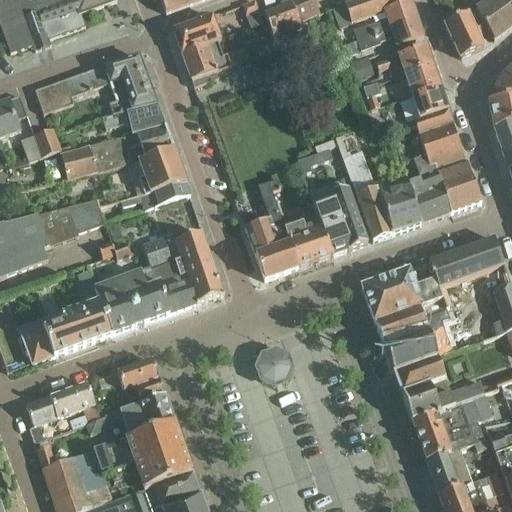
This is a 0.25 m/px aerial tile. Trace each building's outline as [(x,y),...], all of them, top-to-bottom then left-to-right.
[(116,5),(113,0),(0,0),(0,32),(9,58),(32,50),(34,56),(50,50),(48,44),(84,31),(80,18),(116,5)] [(159,0),(166,17),(212,0),(159,0)] [(297,26),(317,18),(310,0),(300,0),(279,8),(280,11),(262,17),(272,43),(300,32),(297,26)] [(372,20),(383,16),(377,0),(369,0),(366,1),(372,20)] [(377,0),(383,16),(384,16),(393,12),(388,0),(377,0)] [(388,0),(393,12),(410,6),(407,0),(388,0)] [(511,30),(511,13),(506,6),(502,0),(497,0),(475,15),(487,35),(492,45),(511,30)] [(362,23),(372,20),(366,1),(355,5),(362,23)] [(258,16),(254,6),(254,5),(241,10),(244,20),(258,16)] [(351,27),(362,23),(355,5),(344,9),(351,27)] [(352,35),(356,45),(375,38),(416,24),(410,6),(393,12),(384,16),(387,24),(373,29),(372,28),(352,35)] [(338,32),(351,27),(344,9),(332,13),(338,32)] [(487,35),(475,15),(474,12),(464,16),(465,20),(444,28),(460,62),(481,52),(475,40),(487,35)] [(219,44),(214,28),(219,26),(216,19),(172,34),(181,58),(219,44)] [(422,42),(416,24),(375,38),(356,45),(360,56),(379,49),(378,47),(392,42),(396,52),(422,42)] [(222,61),(216,46),(220,44),(219,44),(181,58),(193,92),(216,84),(214,78),(230,72),(230,71),(245,66),(241,55),(225,61),(225,60),(222,61)] [(356,45),(340,51),(344,61),(360,56),(356,45)] [(403,80),(432,70),(425,51),(396,61),(403,80)] [(136,115),(154,110),(137,62),(99,72),(33,96),(42,120),(71,110),(69,103),(108,89),(115,107),(108,110),(112,121),(136,115)] [(386,63),(375,67),(378,76),(389,71),(386,63)] [(272,64),(252,71),(257,84),(276,77),(272,64)] [(355,84),(370,79),(365,65),(350,70),(355,84)] [(487,107),(492,133),(511,127),(511,69),(503,77),(486,106),(487,107)] [(439,92),(432,70),(403,80),(411,102),(439,92)] [(378,112),(374,100),(379,98),(375,87),(362,92),(369,115),(378,112)] [(447,114),(439,92),(411,102),(418,124),(447,114)] [(0,107),(0,142),(19,136),(15,126),(27,122),(19,101),(0,107)] [(136,115),(112,121),(102,124),(104,135),(128,130),(130,140),(154,134),(162,132),(154,110),(136,115)] [(447,114),(418,124),(412,126),(424,160),(427,170),(433,168),(435,176),(465,165),(447,114)] [(385,134),(382,126),(370,130),(373,138),(385,134)] [(511,127),(492,133),(508,175),(511,173),(511,127)] [(154,134),(130,140),(60,159),(66,185),(96,179),(132,169),(126,154),(139,149),(143,160),(170,152),(162,132),(154,134)] [(60,157),(52,134),(33,141),(41,163),(60,157)] [(41,163),(33,141),(20,145),(28,167),(41,163)] [(143,183),(138,184),(144,200),(184,189),(171,155),(137,167),(143,183)] [(329,155),(318,159),(321,167),(332,164),(329,155)] [(390,240),(375,194),(363,198),(362,193),(371,190),(359,157),(340,164),(355,202),(372,247),(390,240)] [(318,159),(306,162),(309,171),(321,167),(318,159)] [(427,170),(424,160),(412,164),(418,184),(407,188),(408,193),(420,229),(450,218),(435,176),(433,168),(427,170)] [(306,162),(297,165),(299,174),(301,179),(311,176),(309,171),(306,162)] [(479,208),(465,165),(435,176),(450,218),(479,208)] [(283,236),(284,235),(270,197),(278,195),(273,180),(269,182),(271,186),(257,191),(268,224),(244,232),(264,285),(297,273),(283,236)] [(406,183),(382,190),(376,192),(376,193),(375,194),(390,240),(420,229),(408,193),(407,188),(406,183)] [(144,200),(119,207),(121,212),(139,207),(142,217),(152,214),(189,201),(184,189),(144,200)] [(346,191),(309,205),(315,220),(318,229),(330,262),(333,261),(367,248),(346,191)] [(0,229),(0,283),(46,267),(41,255),(76,242),(75,240),(102,230),(93,206),(0,229)] [(318,229),(315,220),(301,225),(302,229),(284,235),(283,236),(297,273),(330,261),(318,229)] [(140,254),(148,277),(173,268),(176,275),(177,275),(181,287),(186,285),(196,310),(222,301),(201,239),(165,251),(164,246),(140,254)] [(375,292),(363,297),(374,325),(369,327),(372,336),(377,335),(383,352),(428,336),(423,322),(445,315),(437,295),(503,271),(496,250),(494,244),(493,244),(480,249),(373,287),(375,292)] [(115,261),(112,254),(110,248),(97,252),(102,266),(115,262),(115,261)] [(125,249),(112,254),(115,261),(115,262),(116,267),(130,262),(125,249)] [(110,340),(196,310),(186,285),(181,287),(177,275),(176,275),(173,268),(148,277),(94,296),(110,340)] [(111,342),(110,340),(94,296),(88,277),(77,281),(85,303),(87,302),(91,311),(61,322),(62,325),(47,330),(45,325),(19,334),(32,370),(111,342)] [(511,296),(510,291),(491,298),(500,324),(492,327),(497,340),(504,337),(511,334),(511,296)] [(434,334),(428,336),(383,352),(393,378),(437,362),(438,363),(473,350),(469,337),(438,348),(434,334)] [(273,358),(261,362),(255,374),(260,386),(272,392),(284,387),(289,375),(285,363),(273,358)] [(437,362),(393,378),(401,400),(445,384),(437,363),(438,363),(437,362)] [(145,407),(164,400),(151,366),(116,379),(122,395),(134,391),(140,409),(145,407)] [(100,394),(112,389),(109,381),(97,385),(100,394)] [(401,400),(411,428),(434,419),(484,401),(479,387),(449,397),(445,384),(401,400)] [(88,429),(98,425),(86,389),(26,411),(33,433),(83,415),(88,429)] [(173,427),(164,400),(145,407),(140,409),(104,422),(104,423),(98,425),(88,429),(91,438),(123,427),(129,443),(173,427)] [(411,428),(425,465),(457,453),(458,454),(473,448),(474,448),(483,445),(477,427),(492,422),(484,401),(434,419),(411,428)] [(102,480),(109,478),(182,452),(173,427),(129,443),(93,456),(102,480)] [(511,438),(503,442),(501,437),(488,442),(493,455),(511,448),(511,438)] [(486,452),(483,445),(474,448),(473,448),(476,455),(486,452)] [(511,448),(493,455),(511,507),(511,465),(511,463),(511,462),(511,448)] [(47,451),(35,456),(41,474),(54,469),(47,451)] [(135,469),(109,478),(113,488),(137,480),(143,495),(146,494),(191,477),(182,452),(135,469)] [(457,454),(458,454),(457,453),(425,465),(438,500),(470,488),(470,487),(469,488),(457,454)] [(53,508),(105,489),(102,480),(93,456),(54,469),(41,474),(53,508)] [(191,477),(146,494),(153,511),(166,511),(199,500),(191,477)] [(438,500),(442,511),(485,511),(483,505),(502,498),(495,479),(470,487),(470,488),(438,500)] [(54,511),(96,511),(111,507),(105,489),(53,508),(54,511)] [(117,505),(119,511),(153,511),(146,494),(143,495),(117,505)] [(203,511),(199,500),(166,511),(203,511)]
